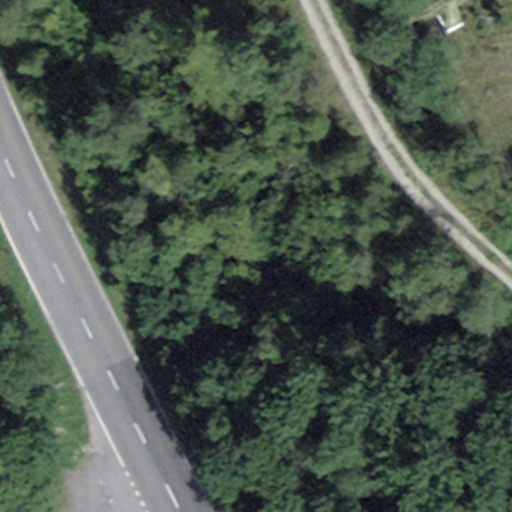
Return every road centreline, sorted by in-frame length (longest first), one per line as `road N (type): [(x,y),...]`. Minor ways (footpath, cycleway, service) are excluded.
road 1 (secondary): [(0,146),(180,511)]
road 2 (track): [(511,272),(436,208),(387,150),(313,0)]
